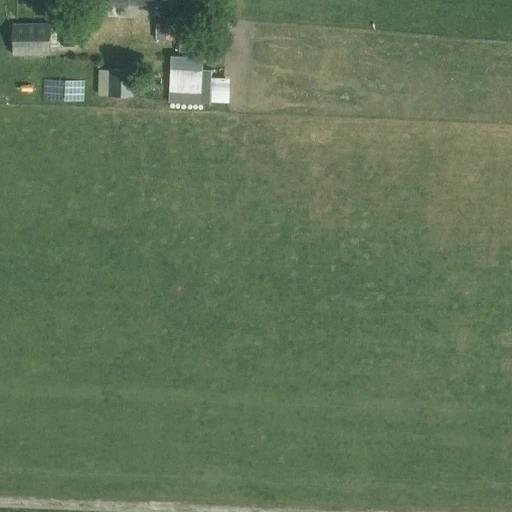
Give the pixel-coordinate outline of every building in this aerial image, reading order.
[(163,0),(163,23),(178,24),(178,0),(163,0)] [(179,0),(179,51),(203,51),(203,0),(179,0)] [(13,24),(13,55),(50,54),(50,24),(13,24)] [(168,102),(210,105),(210,101),(228,102),(230,79),(211,78),(211,69),(202,69),(203,57),(171,55),(168,102)] [(108,96),(134,96),(134,90),(138,90),(138,83),(134,83),(134,69),(108,69),(108,96)]
